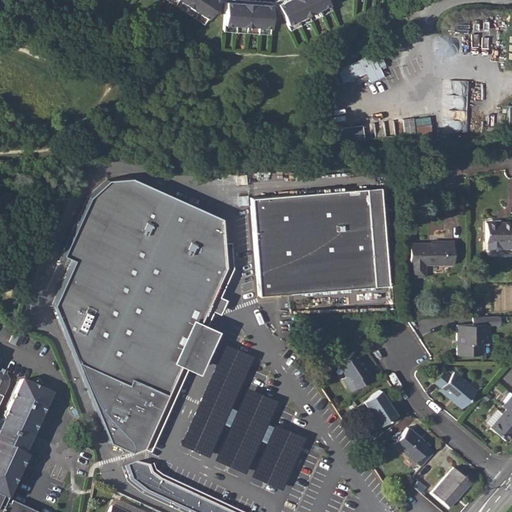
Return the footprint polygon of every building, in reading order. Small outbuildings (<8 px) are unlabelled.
[(167,0),(203,24),(219,1),(219,0),(167,0)] [(271,1),(254,0),(225,0),(223,30),(269,33),(271,4),(271,1)] [(326,0),(277,0),(275,2),(276,4),(289,31),(331,9),(326,0)] [(376,54),(338,69),(344,84),(368,74),(372,83),(386,78),(376,54)] [(466,106),(467,80),(451,80),(451,94),(458,94),(458,106),(466,106)] [(429,119),(414,121),(415,128),(430,126),(429,119)] [(333,128),(335,143),(365,139),(363,124),(333,128)] [(130,452),(142,447),(223,265),(219,217),(130,177),(107,178),(87,195),(77,218),(61,255),(72,259),(51,304),(108,441),(130,452)] [(365,188),(279,195),(250,197),(253,237),(243,238),(245,258),(255,257),(258,295),(280,293),(373,286),(365,188)] [(511,221),(499,222),(485,222),(485,242),(486,242),(486,248),(491,253),(498,253),(500,248),(511,247),(511,221)] [(442,242),(428,242),(407,243),(407,277),(423,277),(423,264),(451,264),(451,240),(442,240),(442,242)] [(500,316),(473,317),(473,324),(455,325),(456,355),(482,355),(482,342),(482,333),(488,333),(488,324),(499,324),(500,316)] [(12,338),(11,340),(18,343),(23,331),(18,329),(16,332),(16,333),(12,338)] [(354,355),(356,354),(353,351),(336,362),(345,376),(341,378),(350,391),(370,377),(358,358),(356,359),(354,355)] [(445,366),(432,381),(439,387),(437,389),(461,408),(475,391),(452,372),(452,371),(447,366),(445,366)] [(7,375),(6,374),(4,371),(3,370),(0,369),(0,368),(0,511),(40,511),(5,497),(11,484),(9,481),(11,477),(15,476),(19,467),(18,464),(20,460),(22,459),(25,454),(21,452),(22,448),(21,445),(22,442),(26,441),(31,430),(29,427),(31,424),(35,422),(39,413),(37,410),(39,406),(43,405),(49,391),(19,377),(12,391),(13,394),(11,398),(8,399),(4,408),(5,411),(3,415),(0,416),(0,394),(0,393),(0,390),(2,392),(6,382),(7,381),(7,376),(7,375)] [(379,390),(362,401),(378,426),(395,415),(379,390)] [(501,414),(490,427),(489,428),(505,441),(511,432),(511,394),(501,406),(505,409),(501,414)] [(406,427),(392,444),(414,462),(415,462),(421,467),(434,451),(428,446),(406,427)] [(234,511),(206,499),(149,473),(147,465),(134,461),(126,464),(131,477),(147,490),(194,511),(234,511)] [(452,467),(431,492),(448,507),(470,481),(452,467)]
